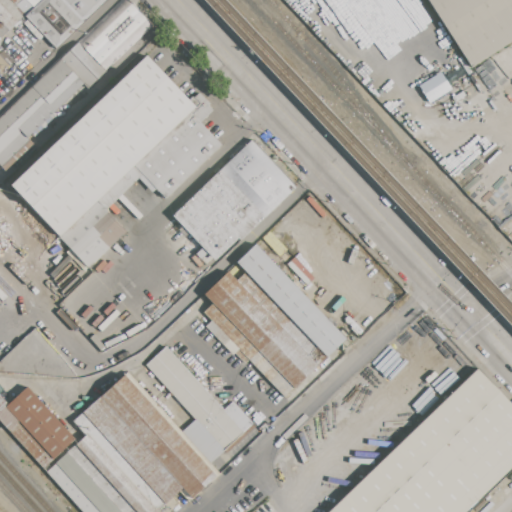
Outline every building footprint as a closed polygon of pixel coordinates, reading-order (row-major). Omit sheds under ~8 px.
[(0,116),(120,0),(128,0),(153,26),(68,107),(63,102),(26,137),(32,142),(3,170),(0,166),(0,116)] [(26,16),(43,0),(63,0),(84,21),(56,48),(26,16)] [(105,0),(84,21),(63,0),(105,0)] [(511,0),(511,41),(471,68),(426,0),(511,0)] [(0,39),(0,2),(18,22),(0,39)] [(0,71),(0,51),(2,50),(13,63),(1,73),(0,71)] [(7,189),(146,56),(189,101),(198,92),(215,110),(201,123),(223,145),(166,200),(142,175),(106,210),(126,231),(85,271),(7,189)] [(426,102),(450,91),(441,73),(418,84),(426,102)] [(216,260),(173,214),(252,140),(297,187),(240,241),(238,239),(216,260)] [(254,244),(345,341),(284,398),(249,361),(244,365),(233,353),(231,355),(204,327),(210,320),(193,302),(226,271),(235,280),(244,272),(235,262),(254,244)] [(81,511),(46,472),(85,437),(71,421),(126,371),(132,377),(166,347),(223,410),(232,403),(252,425),(210,463),(220,474),(187,504),(177,493),(155,511),(81,511)] [(511,406),(511,469),(467,511),(327,511),(475,368),(511,406)] [(26,386),(75,438),(43,468),(0,422),(0,396),(7,404),(26,386)]
